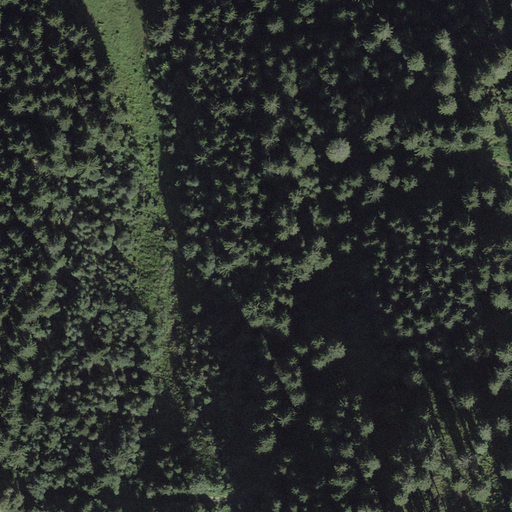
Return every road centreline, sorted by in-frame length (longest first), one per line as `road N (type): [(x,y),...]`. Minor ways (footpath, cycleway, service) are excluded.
road 1 (track): [(0,482),(123,504),(224,498),(242,492),(292,442),(344,358),(417,332),(511,314)]
road 2 (track): [(511,163),(477,155),(363,157),(349,154),(345,142),(441,65),(511,25)]
